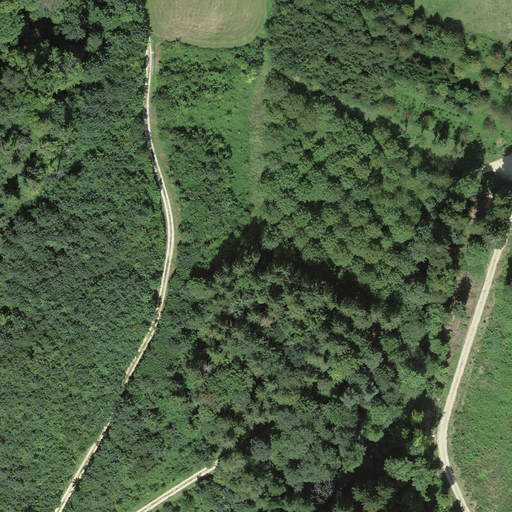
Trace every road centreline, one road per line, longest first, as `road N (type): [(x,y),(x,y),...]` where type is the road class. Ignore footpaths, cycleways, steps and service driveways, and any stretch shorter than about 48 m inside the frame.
road 1 (track): [(136,0),(146,38),(151,159),(167,210),(165,274),(148,333),(56,511)]
road 2 (track): [(511,160),(461,180),(444,197),(356,364),(301,413),(141,511)]
road 3 (track): [(511,212),(443,433),(468,511)]
